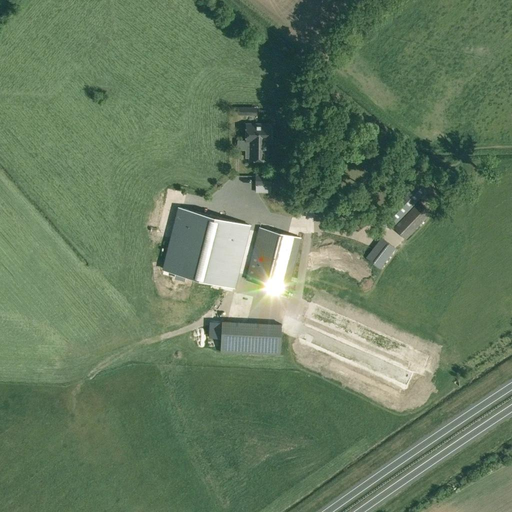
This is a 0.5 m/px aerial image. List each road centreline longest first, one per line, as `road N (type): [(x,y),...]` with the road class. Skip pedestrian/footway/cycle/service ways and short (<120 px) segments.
road 1 (trunk): [(511,387),(328,511)]
road 2 (trunk): [(358,511),(511,408)]
